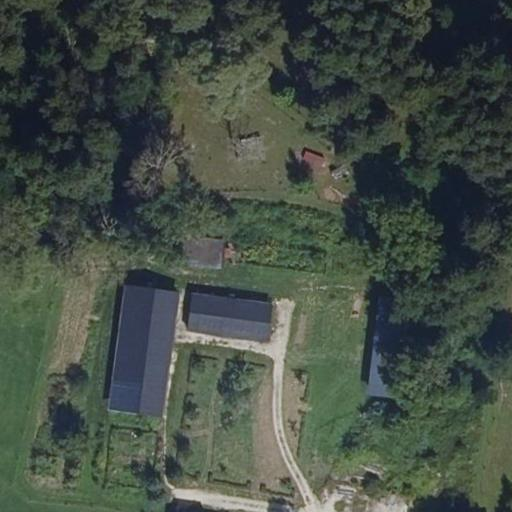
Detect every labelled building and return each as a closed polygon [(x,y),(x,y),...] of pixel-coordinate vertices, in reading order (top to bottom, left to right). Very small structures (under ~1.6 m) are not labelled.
[(300,168),(285,161),(281,168),(297,176),(300,168)] [(319,167),(309,172),(315,185),(326,180),(319,167)] [(209,272),(211,245),(164,242),(161,268),(209,272)] [(178,300),(127,293),(110,417),(161,424),(178,300)] [(267,307),(186,296),(181,336),(261,347),(267,307)] [(59,456),(35,455),(34,478),(58,479),(59,456)]
